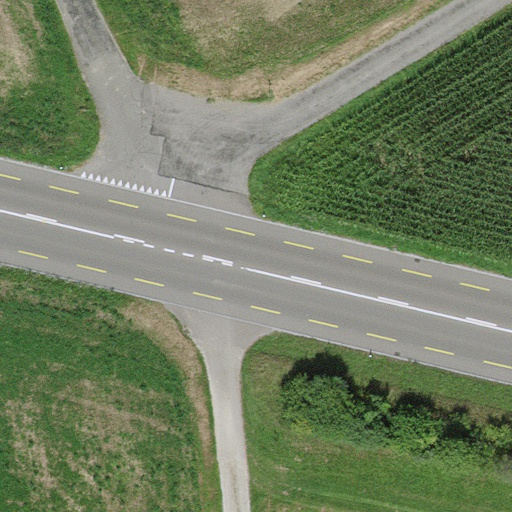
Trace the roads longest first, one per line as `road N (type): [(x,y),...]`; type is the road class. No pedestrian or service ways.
road 1 (primary): [(0,210),(511,332)]
road 2 (track): [(501,0),(303,118),(181,152)]
road 3 (track): [(158,248),(181,152),(95,53),(72,0)]
road 4 (track): [(239,511),(222,331),(238,266)]
